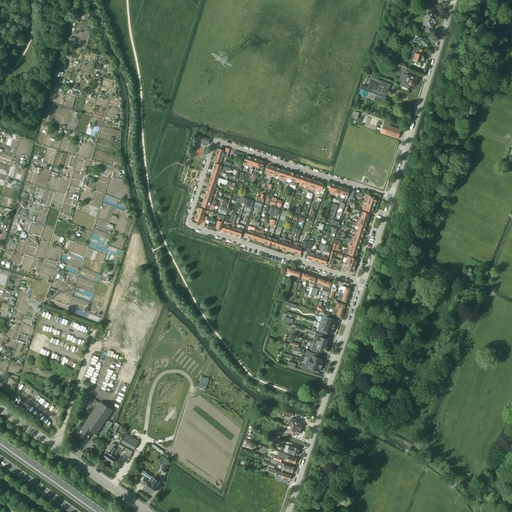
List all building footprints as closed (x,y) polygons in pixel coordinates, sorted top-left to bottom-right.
[(436,21),(436,19),(436,18),(435,17),(436,15),(432,14),(434,9),(429,8),(424,24),(426,25),(425,30),(426,30),(425,31),(430,33),(431,32),(431,31),(432,29),(432,28),(433,26),(434,26),(435,22),(436,21)] [(427,43),(428,42),(427,42),(428,40),(420,37),(420,38),(418,37),(414,35),(412,41),(415,43),(416,42),(418,43),(417,44),(418,44),(418,45),(420,46),(421,46),(421,45),(422,45),(426,46),(427,46),(428,46),(428,44),(428,43),(427,43)] [(412,47),(408,59),(412,61),(418,62),(417,63),(420,64),(421,61),(423,61),(424,59),(422,58),(423,56),(424,51),(420,49),(417,48),(412,47)] [(415,82),(416,78),(404,74),(401,82),(402,83),(402,85),(402,87),(409,89),(410,85),(414,86),(415,86),(416,83),(415,82)] [(383,103),(388,89),(384,87),(385,82),(371,77),(367,87),(360,85),(359,89),(361,89),(362,87),(371,90),(370,93),(375,95),(374,100),(383,103)] [(398,138),(401,130),(383,124),(380,133),(398,138)] [(208,145),(209,140),(200,137),(198,142),(208,145)] [(226,158),(229,149),(225,148),(224,151),(218,149),(216,155),(223,157),(226,158)] [(216,155),(214,161),(221,164),(221,163),(230,166),(231,163),(225,161),(226,158),(223,157),(216,155)] [(250,165),(252,158),(246,156),(243,163),(243,165),(245,166),(246,164),(250,165)] [(256,167),(258,160),(252,158),(250,165),(249,167),(251,168),(252,166),(256,167)] [(256,167),(255,169),(257,170),(258,168),(262,169),(264,169),(265,167),(263,166),(264,162),(258,160),(256,167)] [(215,164),(213,170),(220,172),(222,173),(223,170),(229,172),(230,169),(225,167),(222,166),(215,164)] [(272,174),(275,167),(269,165),(266,172),(265,175),(268,176),(269,173),(272,174)] [(272,174),(272,177),(274,178),(275,175),(278,176),(281,169),(275,167),(272,174)] [(285,178),(287,171),(281,169),(278,176),(278,179),(284,181),(285,178)] [(222,176),(222,173),(220,172),(213,170),(211,176),(218,179),(219,175),(222,176)] [(291,180),(293,173),(287,171),(285,178),(284,181),(283,184),(286,185),(287,181),(290,183),(291,180)] [(296,185),(297,182),(299,175),(293,173),(291,180),(294,181),(293,184),(296,185)] [(302,187),(305,177),(299,175),(297,182),(300,183),(300,186),(302,187)] [(227,181),(218,179),(211,176),(209,182),(216,184),(219,185),(219,182),(226,185),(227,181)] [(308,189),(311,179),(305,177),(302,187),(306,188),(308,189)] [(314,191),(318,181),(311,179),(308,189),(314,191)] [(318,181),(314,191),(321,193),(323,194),(326,185),(323,184),(324,183),(318,181)] [(209,182),(207,188),(214,191),(214,190),(217,191),(221,193),(221,192),(222,193),(222,191),(217,189),(219,185),(216,184),(209,182)] [(335,193),(337,186),(331,184),(328,191),(332,192),(331,194),(334,195),(335,193)] [(339,201),(340,197),(343,188),(337,186),(335,193),(334,195),(337,196),(336,200),(339,201)] [(207,188),(205,194),(215,197),(220,199),(221,196),(215,195),(217,191),(214,190),(214,191),(207,188)] [(346,199),(349,190),(343,188),(340,197),(346,199)] [(361,199),(362,194),(351,190),(348,199),(353,200),(354,196),(361,199)] [(205,194),(203,201),(213,204),(215,204),(216,202),(215,201),(215,200),(214,200),(215,197),(205,194)] [(374,207),(377,199),(369,196),(368,199),(366,198),(365,200),(368,201),(367,204),(374,207)] [(253,201),(246,199),(244,207),(251,209),(253,201)] [(211,210),(213,204),(203,201),(201,207),(208,209),(211,210)] [(372,213),(374,207),(367,204),(366,208),(363,207),(363,210),(372,213)] [(225,215),(227,208),(221,206),(220,206),(218,212),(225,215)] [(207,214),(208,211),(205,210),(206,210),(199,208),(196,214),(204,217),(205,213),(207,214)] [(359,214),(358,217),(361,218),(368,220),(370,214),(363,212),(360,211),(359,211),(358,214),(359,214)] [(231,224),(227,233),(233,235),(236,228),(237,226),(233,225),(236,216),(237,214),(234,213),(234,215),(231,224)] [(207,218),(204,217),(196,214),(194,221),(197,222),(196,224),(201,226),(200,226),(204,227),(207,218)] [(368,220),(361,218),(358,217),(354,216),(353,218),(360,221),(359,224),(366,226),(368,220)] [(227,233),(231,224),(227,223),(225,222),(224,224),(221,231),(227,233)] [(366,226),(359,224),(351,222),(350,224),(358,227),(357,230),(364,232),(366,226)] [(251,239),(254,229),(255,225),(253,225),(252,229),(248,227),(247,230),(245,237),(251,239)] [(240,237),(242,230),(238,229),(239,227),(237,226),(236,228),(233,235),(240,237)] [(260,234),(257,241),(263,243),(265,236),(266,233),(263,232),(264,229),(262,228),(261,231),(260,231),(260,234)] [(257,241),(260,234),(260,231),(254,229),(251,239),(257,241)] [(362,239),(364,232),(357,230),(354,229),(353,232),(356,233),(355,236),(362,239)] [(269,245),(272,238),(268,237),(269,234),(266,233),(265,236),(263,243),(269,245)] [(281,249),(285,239),(286,235),(283,234),(282,238),(278,237),(278,240),(275,247),(281,249)] [(362,239),(355,236),(352,235),(350,241),(353,242),(360,245),(362,239)] [(275,247),(278,240),(278,237),(276,236),(275,239),(272,238),(269,245),(275,247)] [(290,244),(287,251),(293,253),(297,243),(296,243),(297,239),(293,238),(292,242),(293,242),(292,244),(290,244)] [(287,251),(291,241),(285,239),(281,249),(287,251)] [(306,251),(305,255),(308,255),(307,259),(313,261),(316,251),(313,251),(312,253),(309,252),(313,242),(309,241),(306,251)] [(358,251),(360,245),(353,242),(352,246),(349,245),(348,248),(358,251)] [(304,251),(306,246),(300,244),(297,243),(293,253),(300,255),(301,250),(304,251)] [(319,263),(323,251),(325,246),(321,245),(319,251),(316,250),(316,251),(313,261),(319,263)] [(327,258),(331,247),(328,246),(326,252),(323,251),(319,263),(325,265),(327,258)] [(356,257),(358,251),(348,248),(347,251),(343,250),(342,253),(356,257)] [(355,266),(357,260),(344,255),(343,258),(346,259),(345,263),(348,264),(355,266)] [(353,272),(355,266),(348,264),(347,267),(344,266),(343,269),(343,271),(345,272),(346,270),(353,272)] [(293,275),(294,270),(288,268),(285,275),(290,277),(291,275),(293,275)] [(301,272),(294,270),(293,275),(292,279),(298,281),(301,272)] [(308,280),(310,275),(303,273),(301,280),(305,282),(306,280),(308,280)] [(310,275),(308,280),(310,281),(309,283),(311,284),(310,287),(311,287),(313,288),(314,285),(316,277),(310,275)] [(323,288),(325,280),(318,278),(316,285),(322,288),(323,288)] [(330,288),(332,283),(325,280),(323,288),(322,288),(321,291),(328,293),(330,288)] [(348,295),(350,289),(345,287),(341,286),(339,287),(338,292),(339,292),(348,295)] [(339,292),(337,299),(339,300),(346,302),(348,295),(339,292)] [(343,311),(345,304),(337,301),(334,308),(336,308),(343,311)] [(341,317),(343,311),(336,308),(333,315),(336,316),(341,317)] [(322,316),(320,322),(334,327),(335,325),(334,325),(336,320),(331,319),(332,317),(323,314),(322,316)] [(334,327),(320,322),(318,329),(317,331),(324,334),(325,331),(332,333),(333,329),(333,330),(334,328),(334,327)] [(315,333),(312,341),(327,346),(326,346),(328,340),(324,338),(325,336),(315,333)] [(327,346),(312,341),(312,342),(313,342),(310,350),(317,352),(318,350),(325,352),(327,346)] [(322,359),(317,358),(318,355),(309,352),(308,357),(307,357),(306,361),(322,366),(322,365),(321,365),(322,362),(322,361),(322,359)] [(321,366),(322,366),(306,361),(305,365),(304,369),(313,372),(313,370),(319,371),(319,369),(320,369),(321,366)] [(205,390),(209,379),(201,376),(198,387),(205,390)] [(95,435),(112,411),(100,402),(83,426),(77,435),(86,441),(92,432),(95,435)] [(301,424),(298,423),(296,422),(297,420),(291,419),(290,421),(289,421),(287,426),(290,427),(299,430),(299,429),(300,429),(301,427),(300,427),(301,424)] [(115,434),(119,425),(117,423),(117,422),(116,421),(111,432),(115,434)] [(299,433),(299,431),(299,430),(290,427),(288,430),(287,430),(286,432),(291,434),(291,435),(294,436),(295,435),(297,436),(298,433),(299,433)] [(134,450),(139,441),(126,434),(121,443),(134,450)] [(107,461),(115,450),(117,446),(113,443),(113,444),(112,443),(110,446),(111,447),(110,447),(109,448),(107,452),(106,452),(104,455),(105,455),(103,458),(107,461)] [(112,464),(116,459),(114,457),(116,456),(115,455),(118,451),(121,453),(123,450),(117,446),(115,450),(107,461),(112,464)] [(297,456),(299,449),(289,446),(287,453),(297,456)] [(296,458),(278,452),(277,456),(288,459),(287,461),(294,464),(296,458)] [(291,473),(293,467),(270,459),(271,463),(275,464),(283,466),(282,470),(291,473)] [(141,474),(145,477),(141,483),(145,486),(144,488),(145,489),(146,490),(147,489),(149,491),(149,490),(152,493),(156,487),(159,482),(153,478),(154,478),(152,477),(145,473),(146,472),(144,471),(143,471),(141,474)] [(276,471),(276,473),(277,474),(276,477),(277,479),(281,480),(280,481),(283,482),(284,479),(289,481),(290,475),(281,472),(276,471)]
